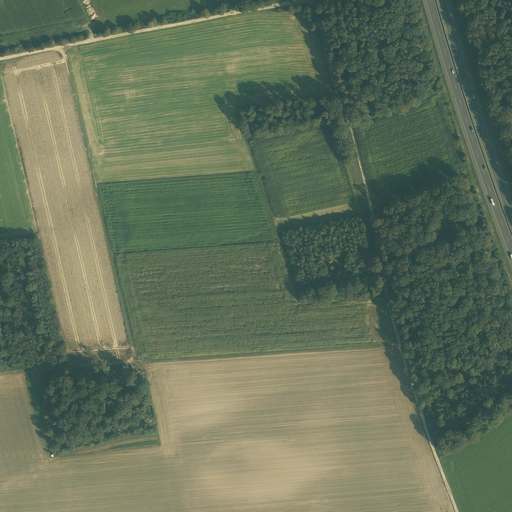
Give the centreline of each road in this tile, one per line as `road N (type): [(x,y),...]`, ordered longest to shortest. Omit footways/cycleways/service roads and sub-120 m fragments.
road 1 (track): [(309,1),(361,162),(390,311),(457,511)]
road 2 (track): [(0,373),(400,343)]
road 3 (track): [(61,46),(134,362)]
road 4 (track): [(309,1),(0,58)]
road 5 (motorway): [(429,0),(511,250)]
road 6 (motorway): [(511,217),(441,0)]
